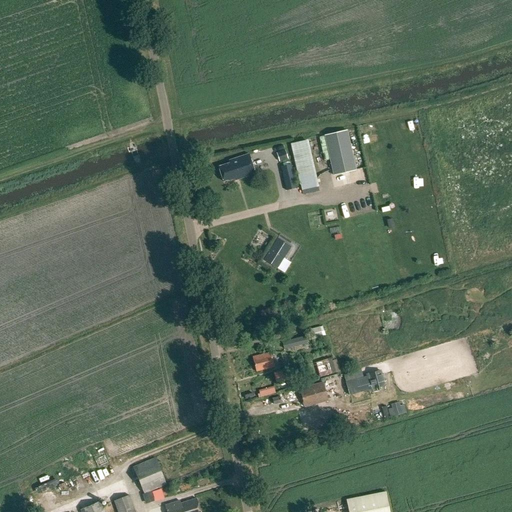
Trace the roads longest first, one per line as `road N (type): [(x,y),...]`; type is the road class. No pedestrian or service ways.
road 1 (unclassified): [(247,511),(142,0)]
road 2 (track): [(174,158),(511,79)]
road 3 (track): [(0,179),(160,124)]
